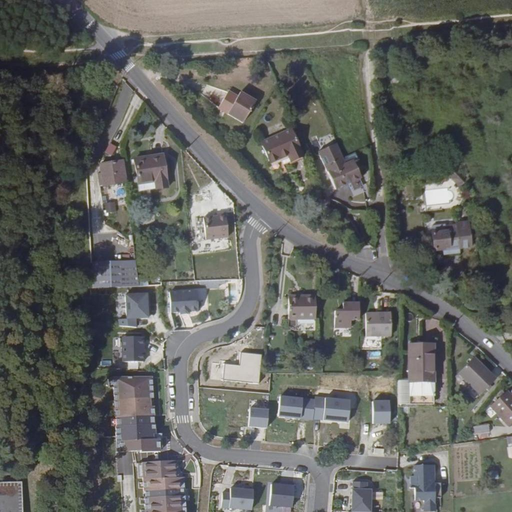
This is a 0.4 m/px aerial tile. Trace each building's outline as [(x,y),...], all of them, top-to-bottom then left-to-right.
[(380,59),(380,67),(396,65),(395,57),(380,59)] [(402,79),(402,77),(402,75),(402,73),(401,72),(399,70),(398,69),(396,68),(394,68),(393,68),(391,68),(389,69),(386,71),(385,72),(384,74),(384,75),(383,77),(383,79),(384,81),(385,83),(386,84),(389,86),(391,87),(393,87),(395,87),(396,86),(398,85),(400,84),(401,83),(402,81),(402,79)] [(260,101),(242,92),(240,96),(227,89),(217,110),(248,125),(260,101)] [(408,101),(408,93),(399,93),(400,102),(408,101)] [(260,142),(271,169),(300,157),(289,130),(260,142)] [(110,144),(106,153),(113,156),(117,147),(110,144)] [(134,188),(153,185),(151,152),(129,155),(134,188)] [(109,158),(110,179),(119,178),(116,157),(109,158)] [(97,181),(110,179),(109,158),(95,160),(97,181)] [(464,181),(456,171),(449,178),(455,184),(458,182),(460,185),(464,181)] [(362,188),(359,181),(349,184),(353,192),(362,188)] [(107,214),(116,213),(115,203),(106,203),(107,214)] [(202,216),(205,238),(227,235),(224,210),(216,211),(217,214),(202,216)] [(443,231),(429,231),(430,257),(438,257),(438,262),(455,262),(455,257),(466,256),(465,231),(454,231),(454,233),(443,233),(443,231)] [(114,261),(89,262),(90,287),(97,286),(103,284),(115,285),(114,261)] [(133,287),(129,261),(114,261),(115,285),(115,287),(133,287)] [(191,315),(201,315),(200,289),(171,290),(172,327),(192,326),(191,315)] [(139,321),(151,320),(150,294),(126,294),(127,319),(120,320),(120,329),(139,328),(139,321)] [(284,319),(311,318),(309,295),(298,296),(298,298),(283,299),(284,319)] [(354,315),(354,298),(337,299),(337,307),(329,307),(330,323),(346,323),(346,316),(354,315)] [(359,329),(386,328),(384,305),(358,306),(359,329)] [(123,337),(122,363),(145,364),(147,337),(123,337)] [(405,379),(429,379),(430,379),(428,343),(403,344),(405,379)] [(456,374),(481,393),(494,377),(469,358),(456,374)] [(232,383),(258,384),(259,367),(233,365),(232,383)] [(132,475),(132,455),(159,455),(158,377),(117,378),(118,453),(118,475),(132,475)] [(394,379),(395,403),(430,402),(429,379),(405,379),(394,379)] [(489,403),(507,423),(511,418),(511,398),(504,389),(489,403)] [(277,419),(352,423),(354,400),(278,397),(277,419)] [(264,410),(265,402),(253,401),(252,409),(264,410)] [(372,426),(393,426),(393,401),(371,402),(372,426)] [(249,410),(249,429),(271,430),(271,410),(249,410)] [(473,424),(474,432),(489,431),(487,423),(473,424)] [(434,479),(435,461),(415,460),(414,470),(411,470),(410,481),(413,481),(413,493),(422,494),(421,506),(432,506),(433,492),(439,493),(440,480),(434,479)] [(146,463),(147,511),(184,511),(182,461),(146,463)] [(0,511),(24,511),(24,474),(0,473),(0,511)] [(268,485),(269,509),(298,509),(297,485),(268,485)] [(222,511),(254,511),(256,511),(257,490),(222,489),(222,511)]
